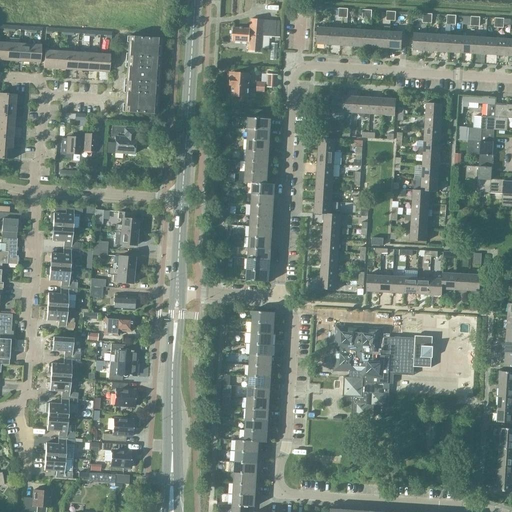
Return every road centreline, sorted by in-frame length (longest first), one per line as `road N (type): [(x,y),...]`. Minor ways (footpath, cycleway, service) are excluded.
road 1 (residential): [(481,511),(278,492),(295,314),(277,294)]
road 2 (residential): [(511,80),(310,67),(292,82)]
road 3 (residential): [(22,407),(30,394),(26,323),(37,192)]
road 4 (residential): [(277,294),(292,82)]
road 5 (tertiary): [(181,200),(194,0)]
road 6 (tertiary): [(171,480),(177,288)]
road 7 (residential): [(37,192),(181,200)]
